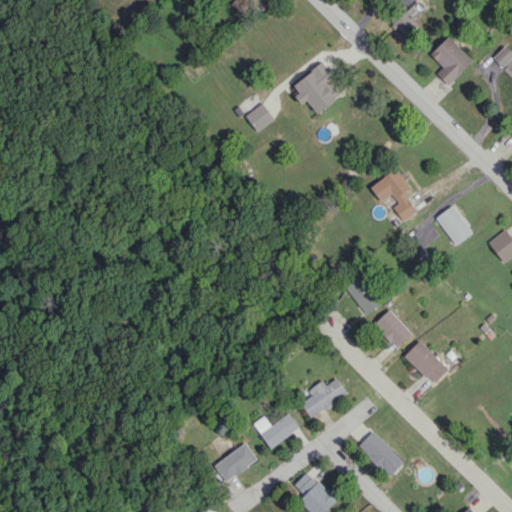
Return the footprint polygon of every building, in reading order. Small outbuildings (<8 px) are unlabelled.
[(232,0),(230,2),(247,18),(262,0),(232,0)] [(403,36),(418,25),(412,17),(423,9),(417,1),(417,0),(398,0),(406,10),(392,20),(403,36)] [(436,73),(448,84),(472,59),(447,36),(429,54),(442,66),(436,73)] [(511,52),(504,45),(491,58),(511,76),(511,52)] [(290,85),(303,102),(306,99),(316,112),(340,95),(330,81),(335,77),(323,61),(290,85)] [(245,115),(257,131),(274,118),(262,102),(245,115)] [(409,187),(395,168),(369,186),(380,201),(391,193),(398,203),(392,206),(402,220),(416,211),(403,192),(409,187)] [(435,216),(455,245),(472,233),(452,205),(435,216)] [(503,261),(511,254),(511,237),(505,228),(487,241),(503,261)] [(380,304),(362,274),(345,284),(363,314),(380,304)] [(395,347),(411,333),(389,308),(373,322),(395,347)] [(447,368),(418,339),(403,355),(433,383),(447,368)] [(346,394),(335,377),(325,384),(322,380),(307,390),(310,395),(300,402),(310,417),(346,394)] [(298,427),(288,412),(270,424),(263,415),(252,423),(269,447),(298,427)] [(403,460),(372,430),(357,446),(388,476),(403,460)] [(257,458),(245,442),(213,464),(225,481),(257,458)] [(310,511),(323,511),(336,500),(307,470),(293,484),(304,495),(299,500),(310,511)]
